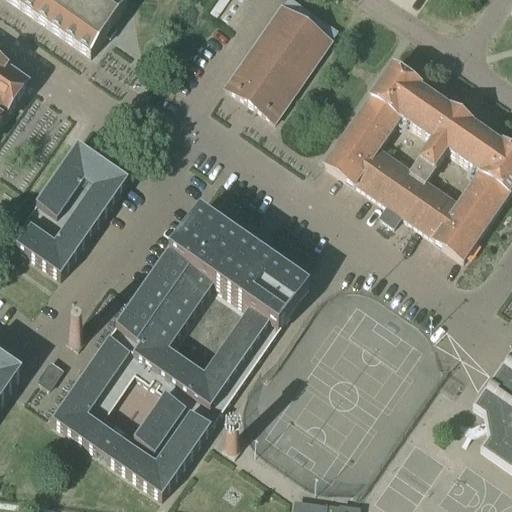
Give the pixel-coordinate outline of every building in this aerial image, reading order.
[(0,0),(62,42),(89,61),(89,62),(90,63),(126,11),(125,10),(125,11),(109,0),(0,0)] [(216,22),(231,0),(220,0),(209,17),(216,22)] [(270,29),(268,33),(263,40),(262,40),(261,42),(254,53),(253,53),(252,55),(252,56),(244,67),(244,66),(243,68),(243,69),(235,80),(235,79),(233,82),(234,82),(226,93),(224,95),(227,97),(228,97),(271,127),(270,127),(274,129),(275,127),(275,126),(282,116),(283,116),(284,114),(292,103),(293,101),(293,100),(301,89),(301,90),(303,88),(302,87),(310,76),(310,77),(312,74),(311,74),(328,50),(329,50),(330,48),(337,38),(288,4),(281,14),(279,16),(280,16),(272,27),(271,27),(270,29)] [(0,127),(4,122),(5,123),(14,110),(15,108),(27,92),(15,83),(0,72),(0,127)] [(511,196),(511,159),(501,152),(500,153),(453,120),(418,96),(419,95),(391,75),(324,171),(353,192),(354,191),(387,214),(379,225),(393,234),(400,224),(433,246),(432,247),(462,268),(511,196)] [(77,153),(20,235),(26,239),(15,254),(60,286),(128,188),(77,153)] [(300,288),(252,255),(251,258),(242,252),(244,249),(199,218),(51,430),(105,468),(161,506),(298,310),(289,304),(300,288)] [(64,348),(77,357),(86,344),(73,335),(64,348)] [(511,360),(508,366),(507,365),(472,415),(472,416),(472,417),(473,418),(482,425),(484,433),(485,439),(486,447),(479,457),(479,458),(479,459),(480,460),(511,482),(511,360)] [(0,411),(8,400),(22,380),(0,364),(0,411)] [(50,369),(37,387),(49,395),(61,377),(50,369)] [(221,456),(233,464),(242,452),(229,443),(221,456)]
